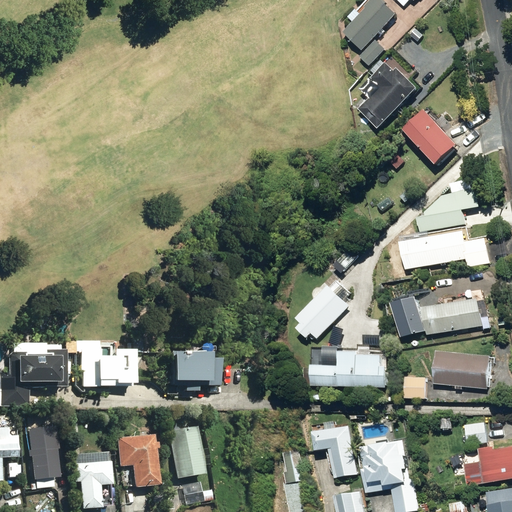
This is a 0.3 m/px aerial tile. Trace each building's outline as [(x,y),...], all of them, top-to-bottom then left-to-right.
[(355,42),(364,51),(400,16),(383,0),(374,0),(363,11),(365,13),(363,15),(359,11),(352,19),(356,23),(347,32),(356,41),(355,42)] [(362,58),(371,67),(387,50),(378,42),(362,58)] [(361,110),(381,130),(421,90),(401,70),(398,72),(389,63),(374,79),(383,88),(361,110)] [(352,92),(357,97),(362,92),(357,87),(352,92)] [(407,131),(441,166),(461,147),(427,111),(407,131)] [(361,150),(368,156),(375,148),(368,142),(361,150)] [(405,163),(397,156),(390,163),(398,171),(405,163)] [(394,205),(387,198),(376,208),(383,215),(394,205)] [(404,244),(409,271),(470,261),(471,268),(493,264),(489,240),(469,243),(467,233),(430,239),(429,234),(405,238),(406,244),(404,244)] [(311,335),(318,341),(349,309),(328,289),(297,321),(302,326),(297,332),(306,340),(311,335)] [(427,310),(431,337),(486,327),(482,301),(427,310)] [(130,354),(141,354),(142,343),(130,343),(130,354)] [(0,407),(27,408),(27,389),(41,390),(41,389),(62,389),(64,352),(44,352),(44,357),(26,356),(24,354),(11,354),(8,356),(7,376),(0,376),(0,407)] [(170,395),(176,395),(176,389),(183,389),(183,394),(195,393),(195,389),(216,389),(216,362),(206,362),(206,356),(201,356),(201,353),(174,353),(174,356),(170,356),(170,395)] [(437,384),(490,389),(493,358),(440,353),(437,384)] [(317,388),(389,389),(389,369),(384,369),(384,357),(362,357),(362,355),(345,354),(344,368),(339,368),(341,365),(339,360),(333,360),(331,364),(333,368),(317,368),(317,388)] [(408,400),(428,400),(429,379),(408,379),(408,400)] [(452,421),(442,420),(441,432),(452,432),(452,421)] [(333,451),(338,479),(360,476),(353,428),(337,431),(336,424),(328,425),(330,432),(317,434),(320,453),(333,451)] [(468,427),(471,447),(490,444),(487,424),(468,427)] [(167,433),(175,480),(202,476),(195,428),(167,433)] [(0,459),(15,460),(15,438),(7,438),(6,429),(0,429),(0,459)] [(36,481),(36,489),(51,488),(50,480),(56,479),(54,451),(56,451),(54,429),(27,431),(29,452),(27,452),(27,458),(30,458),(31,482),(36,481)] [(131,467),(133,489),(156,487),(153,451),(156,450),(156,444),(153,444),(153,437),(147,437),(146,431),(140,431),(140,438),(115,439),(118,468),(131,467)] [(394,491),(397,511),(421,511),(416,480),(412,481),(406,442),(364,449),(368,471),(365,472),(369,495),(394,491)] [(467,466),(471,487),(511,481),(511,449),(497,451),(497,448),(481,450),(483,463),(467,466)] [(267,506),(268,511),(311,511),(307,482),(308,481),(303,452),(287,454),(291,474),(287,475),(289,485),(276,487),(278,498),(289,496),(290,501),(267,506)] [(77,483),(79,511),(98,510),(97,508),(109,508),(107,465),(106,465),(105,454),(73,456),(74,466),(71,466),(72,483),(77,483)] [(8,464),(8,480),(18,480),(18,464),(8,464)] [(511,511),(511,490),(490,494),(493,511),(511,511)] [(201,493),(203,503),(212,501),(210,491),(201,493)] [(366,511),(363,493),(337,498),(339,511),(366,511)] [(451,505),(452,511),(469,511),(467,502),(451,505)]
